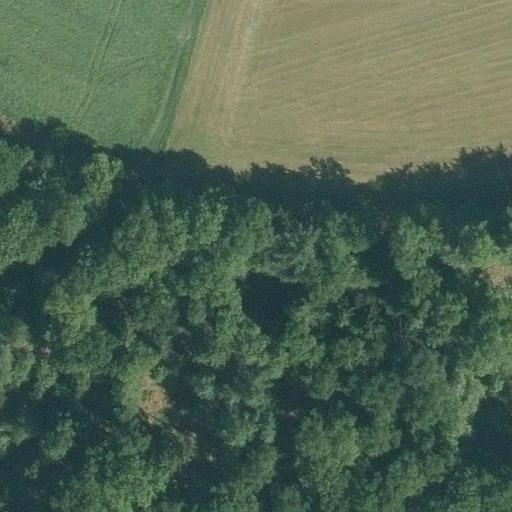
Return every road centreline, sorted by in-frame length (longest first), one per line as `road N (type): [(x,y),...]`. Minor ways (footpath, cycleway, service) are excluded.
road 1 (track): [(197,0),(150,155),(29,262),(47,337),(175,511)]
road 2 (track): [(152,147),(153,155),(293,200),(422,203),(511,194)]
